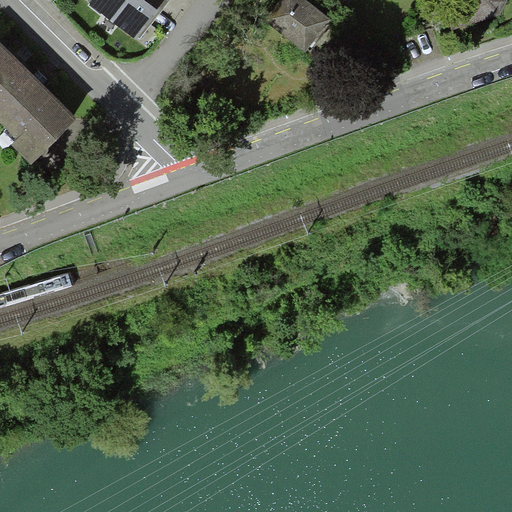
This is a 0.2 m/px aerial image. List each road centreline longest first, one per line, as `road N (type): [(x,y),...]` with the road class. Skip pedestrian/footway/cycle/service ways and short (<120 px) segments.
road 1 (residential): [(188,173),(511,58)]
road 2 (residential): [(0,240),(188,173)]
road 3 (residential): [(12,0),(122,107)]
road 4 (residential): [(122,107),(207,0)]
